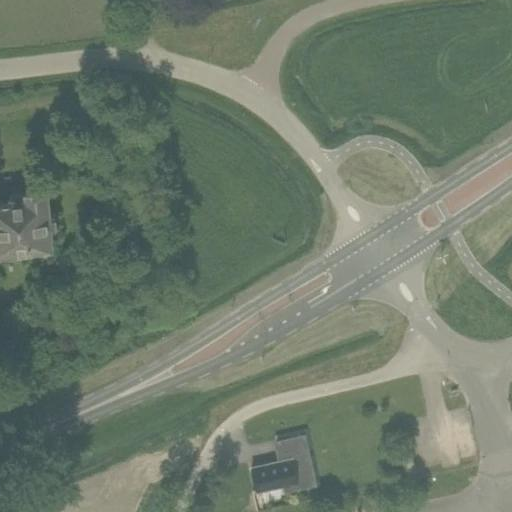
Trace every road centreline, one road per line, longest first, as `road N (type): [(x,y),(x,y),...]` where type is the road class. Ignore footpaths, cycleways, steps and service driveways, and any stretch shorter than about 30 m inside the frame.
road 1 (primary): [(10,444),(231,355),(389,264)]
road 2 (primary): [(371,239),(10,444)]
road 3 (unclassified): [(177,511),(213,441),(235,418),(402,370),(447,349)]
road 4 (unclassified): [(254,98),(148,64),(83,61),(0,71)]
road 5 (unclassified): [(371,239),(319,162),(254,98)]
road 6 (primary): [(511,147),(371,239)]
road 7 (unclassified): [(254,98),(295,27),(362,0)]
road 8 (primary): [(389,264),(511,184)]
